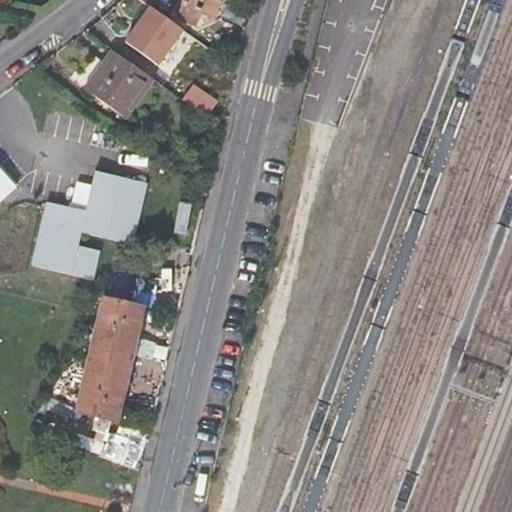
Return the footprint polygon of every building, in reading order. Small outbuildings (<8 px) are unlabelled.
[(185,0),(178,18),(197,25),(201,14),(215,19),(222,0),(185,0)] [(126,42),(157,65),(183,30),(151,7),(126,42)] [(124,118),(153,80),(112,50),(84,89),(124,118)] [(0,150),(0,201),(7,197),(24,185),(0,150)] [(90,167),(80,211),(76,229),(78,231),(122,241),(136,179),(90,167)] [(7,197),(0,201),(0,232),(21,218),(7,197)] [(76,241),(78,231),(76,229),(59,226),(64,207),(42,201),(28,264),(87,279),(94,246),(76,241)] [(80,211),(64,207),(59,226),(76,229),(80,211)] [(139,307),(101,298),(94,329),(77,405),(114,415),(139,307)]
